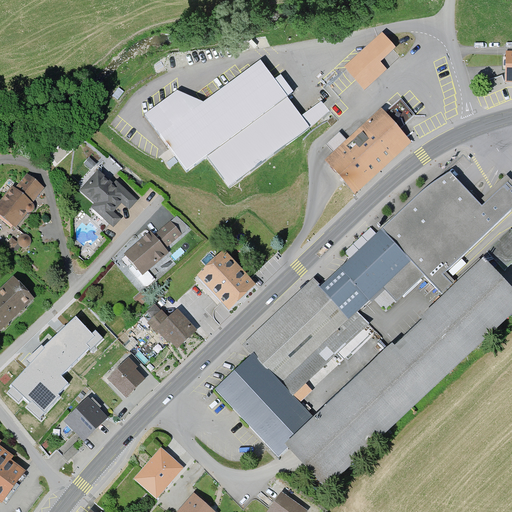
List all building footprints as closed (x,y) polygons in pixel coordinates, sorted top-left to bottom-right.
[(397,50),(383,34),(344,70),(363,91),(386,71),(380,65),(397,50)] [(178,95),(146,118),(188,175),(208,161),(229,190),(311,129),(261,63),(203,105),(178,95)] [(323,164),(355,197),(410,144),(378,111),(323,164)] [(329,143),(335,149),(345,138),(339,132),(329,143)] [(112,186),(95,171),(77,191),(94,206),(90,209),(112,229),(120,220),(113,213),(120,205),(128,212),(137,202),(115,183),(112,186)] [(511,190),(508,186),(483,209),(449,176),(423,192),(321,289),(315,283),(243,351),(253,361),(217,396),(278,460),(286,452),(331,498),(511,320),(511,293),(479,260),(452,286),(443,276),(511,210),(511,194),(511,193),(511,192),(511,190)] [(43,190),(26,177),(15,191),(11,188),(0,201),(0,217),(15,229),(34,206),(32,204),(43,190)] [(164,251),(190,229),(176,217),(153,238),(149,234),(124,255),(143,277),(168,255),(164,251)] [(511,227),(487,251),(505,270),(511,263),(511,227)] [(254,284),(221,252),(194,279),(227,312),(254,284)] [(0,332),(33,301),(12,279),(0,289),(0,332)] [(134,300),(140,308),(149,300),(143,293),(134,300)] [(195,333),(176,310),(165,319),(155,307),(147,314),(152,319),(145,324),(155,336),(158,334),(167,345),(169,343),(174,350),(195,333)] [(99,341),(76,316),(44,347),(11,385),(44,414),(69,384),(61,375),(99,341)] [(136,369),(127,360),(106,380),(125,400),(144,382),(134,371),(136,369)] [(106,418),(87,399),(62,423),(82,443),(106,418)] [(68,458),(80,449),(76,444),(64,453),(68,458)] [(0,502),(1,503),(23,471),(8,461),(11,456),(0,448),(0,502)] [(182,469),(159,450),(134,480),(156,500),(182,469)] [(214,511),(193,494),(177,511),(214,511)] [(306,511),(280,494),(267,511),(306,511)]
